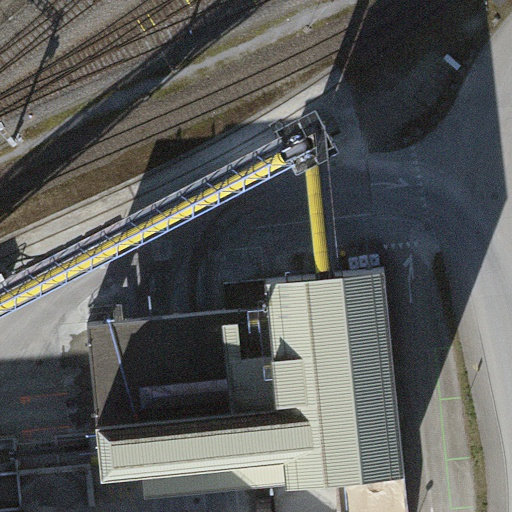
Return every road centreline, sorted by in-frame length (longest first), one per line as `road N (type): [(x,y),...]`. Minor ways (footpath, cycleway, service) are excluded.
road 1 (unknown): [(208,511),(172,233)]
road 2 (residential): [(511,335),(486,189),(493,124),(511,75)]
